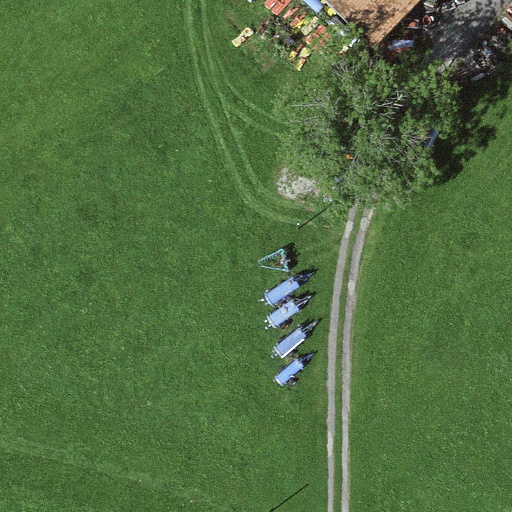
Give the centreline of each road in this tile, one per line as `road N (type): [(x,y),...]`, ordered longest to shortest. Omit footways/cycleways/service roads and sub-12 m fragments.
road 1 (track): [(413,121),(369,222),(351,310),(343,511)]
road 2 (residential): [(498,0),(413,121)]
